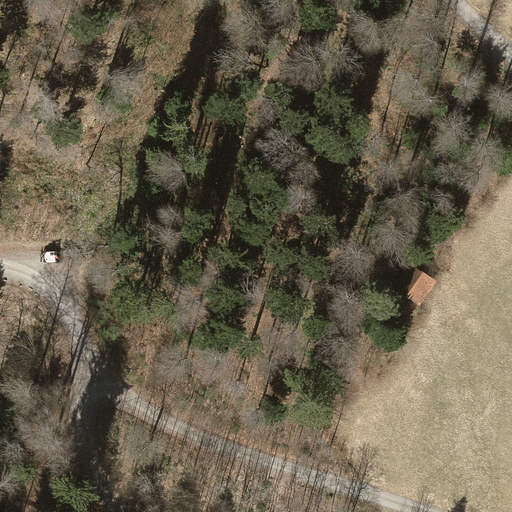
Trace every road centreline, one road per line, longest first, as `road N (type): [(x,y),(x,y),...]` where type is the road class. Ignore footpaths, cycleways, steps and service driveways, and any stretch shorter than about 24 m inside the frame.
road 1 (track): [(84,367),(169,423),(414,511)]
road 2 (track): [(116,511),(83,426),(84,367)]
road 3 (track): [(0,270),(34,272),(59,291),(84,367)]
